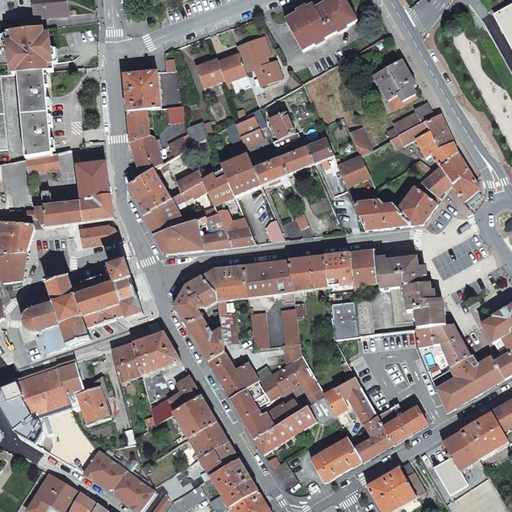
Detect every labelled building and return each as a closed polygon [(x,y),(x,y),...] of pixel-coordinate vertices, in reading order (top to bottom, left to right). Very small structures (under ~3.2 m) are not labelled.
[(69,16),(67,0),(36,0),(38,19),(69,16)] [(353,14),(344,0),(335,0),(317,11),(314,7),(287,24),(305,52),(355,23),(351,16),(353,14)] [(511,7),(497,16),(511,44),(511,7)] [(36,29),(0,33),(0,80),(4,80),(21,78),(45,75),(54,74),(49,35),(37,36),(36,29)] [(263,38),(236,48),(239,56),(245,72),(255,69),(261,86),(278,79),(272,63),(267,64),(265,58),(270,56),(263,38)] [(171,60),(170,52),(165,54),(167,71),(175,70),(174,60),(171,60)] [(225,84),(247,77),(245,72),(239,56),(218,64),(224,81),(225,84)] [(278,61),(272,63),(278,79),(284,77),(278,61)] [(218,64),(217,62),(195,70),(202,89),(224,81),(218,64)] [(418,87),(403,62),(374,77),(389,103),(399,97),(404,106),(418,98),(413,90),(418,87)] [(125,76),(129,112),(163,107),(159,72),(125,76)] [(21,78),(27,160),(53,155),(45,75),(21,78)] [(0,80),(0,149),(10,149),(4,80),(0,80)] [(399,97),(389,103),(394,111),(404,106),(399,97)] [(187,118),(184,103),(168,106),(171,120),(187,118)] [(436,118),(428,105),(416,112),(418,114),(395,126),(396,128),(390,132),(393,140),(436,118)] [(133,145),(143,178),(155,169),(166,162),(157,140),(150,135),(148,110),(163,108),(163,107),(129,112),(133,145)] [(265,124),(258,108),(237,118),(234,120),(242,137),(247,147),(265,139),(260,127),(265,124)] [(278,139),(273,141),(277,151),(286,145),(297,139),(283,108),(267,116),(278,139)] [(436,118),(393,140),(374,150),(362,156),(365,162),(377,157),(376,155),(384,152),(384,154),(397,149),(397,150),(419,142),(427,160),(434,156),(441,169),(459,154),(442,116),(436,118)] [(189,130),(193,142),(207,135),(201,120),(188,125),(189,130)] [(242,137),(234,120),(224,125),(231,140),(242,137)] [(363,127),(351,132),(362,156),(374,150),(363,127)] [(178,153),(189,145),(191,144),(189,130),(171,143),(178,153)] [(307,149),(314,165),(334,157),(327,141),(307,149)] [(178,153),(166,162),(168,168),(193,156),(189,145),(178,153)] [(279,154),(280,157),(289,153),(286,145),(277,151),(279,154)] [(288,175),(314,165),(307,149),(281,160),(288,175)] [(70,160),(69,152),(69,153),(57,155),(58,163),(70,160)] [(222,169),(235,197),(262,186),(255,170),(252,164),(247,152),(220,164),(222,169)] [(481,189),(459,154),(441,169),(452,186),(464,203),(481,189)] [(53,155),(27,160),(30,175),(59,170),(58,163),(57,155),(53,155)] [(365,162),(362,156),(339,167),(347,187),(371,175),(365,162)] [(255,170),(262,186),(278,179),(288,175),(281,160),(255,170)] [(425,181),(434,174),(421,162),(415,166),(425,181)] [(182,193),(203,178),(198,168),(178,182),(182,193)] [(143,178),(130,187),(138,203),(146,218),(171,200),(155,169),(143,178)] [(214,205),(235,197),(222,169),(203,178),(208,191),(214,205)] [(420,184),(441,201),(452,186),(441,169),(434,174),(425,181),(420,184)] [(288,175),(278,179),(281,187),(291,183),(288,175)] [(171,200),(146,218),(156,237),(185,225),(175,206),(192,197),(193,199),(208,191),(203,178),(182,193),(171,200)] [(116,219),(112,184),(111,183),(93,185),(95,201),(87,202),(87,203),(54,208),(45,209),(36,211),(36,213),(11,212),(9,219),(36,221),(44,229),(116,219)] [(399,211),(412,227),(423,226),(438,206),(415,188),(399,211)] [(42,197),(44,207),(53,206),(51,195),(42,197)] [(351,197),(354,204),(359,203),(356,196),(351,197)] [(366,233),(412,227),(399,211),(393,204),(385,206),(381,200),(359,203),(354,204),(366,233)] [(208,215),(217,212),(215,207),(206,211),(208,215)] [(222,209),(217,212),(226,234),(250,231),(245,220),(232,226),(225,211),(222,209)] [(226,234),(217,212),(208,215),(188,223),(189,227),(199,223),(206,237),(205,238),(212,251),(232,249),(226,234)] [(311,227),(306,215),(297,219),(302,231),(311,227)] [(267,230),(273,244),(286,242),(275,218),(271,220),(272,221),(267,230)] [(0,257),(27,254),(35,230),(33,226),(2,222),(0,230),(0,257)] [(185,225),(156,237),(164,253),(169,256),(209,251),(201,238),(198,239),(194,241),(185,225)] [(111,228),(111,226),(81,231),(83,248),(113,243),(113,241),(115,240),(118,238),(118,236),(118,235),(118,233),(117,231),(116,230),(115,229),(114,229),(113,228),(111,228)] [(250,231),(226,234),(232,249),(249,247),(257,246),(250,231)] [(350,254),(354,287),(379,284),(377,263),(375,251),(350,254)] [(22,282),(27,254),(0,257),(0,273),(4,285),(22,282)] [(330,290),(354,287),(350,254),(326,257),(330,290)] [(295,294),(330,290),(326,257),(290,261),(295,294)] [(377,263),(379,284),(380,291),(391,290),(395,325),(417,323),(419,331),(447,327),(445,309),(442,309),(441,301),(435,301),(433,285),(426,286),(424,268),(420,268),(419,259),(377,263)] [(249,299),(295,294),(290,261),(246,267),(249,299)] [(144,315),(127,264),(111,270),(112,275),(104,278),(103,276),(82,284),(83,285),(75,288),(70,276),(47,285),(51,296),(42,299),(45,307),(29,314),(26,316),(24,321),(24,323),(25,327),(26,330),(30,334),(36,336),(38,335),(40,335),(41,338),(39,339),(43,352),(45,351),(46,357),(92,340),(88,328),(96,325),(96,326),(118,320),(118,318),(126,316),(128,320),(144,315)] [(221,303),(249,299),(246,267),(217,270),(203,278),(214,303),(215,305),(216,312),(217,316),(223,316),(221,303)] [(214,303),(203,278),(188,286),(175,307),(187,327),(200,318),(196,312),(200,308),(201,309),(215,305),(214,303)] [(371,300),(356,302),(356,306),(357,309),(358,314),(360,339),(375,337),(371,300)] [(482,326),(484,331),(493,344),(502,339),(510,354),(496,363),(506,380),(511,376),(511,305),(492,317),(493,319),(482,326)] [(342,308),(331,308),(335,342),(360,339),(358,314),(343,316),(342,308)] [(298,318),(297,309),(281,311),(287,347),(301,345),(298,321),(298,318)] [(267,313),(251,316),(255,350),(272,348),(267,313)] [(232,314),(223,316),(217,316),(219,324),(220,329),(224,347),(238,343),(232,314)] [(225,353),(224,347),(220,329),(211,336),(200,318),(187,327),(208,362),(225,353)] [(447,327),(419,331),(420,346),(422,351),(443,349),(451,370),(472,357),(471,356),(455,326),(447,327)] [(142,377),(182,362),(165,333),(134,344),(142,377)] [(113,352),(120,384),(138,378),(138,381),(142,379),(142,377),(134,344),(113,352)] [(287,347),(286,347),(287,367),(290,365),(302,358),(303,358),(301,345),(287,347)] [(227,360),(225,353),(208,362),(230,399),(259,383),(248,364),(234,371),(227,360)] [(475,357),(472,358),(472,357),(451,370),(450,370),(456,379),(435,386),(442,405),(445,413),(453,409),(453,411),(457,409),(464,405),(506,380),(496,363),(492,357),(479,364),(475,357)] [(290,365),(287,367),(285,368),(262,381),(259,383),(230,399),(254,439),(298,413),(325,397),(323,395),(315,381),(309,370),(303,358),(290,365)] [(384,427),(347,363),(342,366),(349,380),(344,382),(345,385),(341,387),(370,439),(354,449),(363,463),(364,465),(395,446),(384,427)] [(86,387),(78,364),(68,367),(78,393),(74,395),(75,396),(76,396),(87,426),(109,418),(103,400),(101,395),(107,392),(103,378),(91,385),(93,390),(88,391),(86,387)] [(35,417),(73,403),(71,396),(74,395),(78,393),(68,367),(21,384),(25,392),(28,399),(35,417)] [(437,371),(430,373),(433,381),(439,377),(437,371)] [(174,415),(202,396),(190,375),(175,384),(180,392),(158,406),(156,399),(165,395),(171,391),(168,379),(160,382),(156,375),(142,380),(151,418),(153,426),(154,428),(174,415)] [(338,419),(342,428),(350,423),(348,418),(351,416),(336,390),(325,397),(338,419)] [(26,424),(35,417),(28,399),(25,392),(17,397),(20,402),(4,412),(16,432),(26,424)] [(189,440),(218,422),(202,396),(174,415),(189,440)] [(298,413),(254,439),(264,455),(319,423),(327,426),(338,419),(325,397),(298,413)] [(511,402),(492,414),(509,443),(511,446),(511,444),(511,402)] [(396,420),(384,427),(395,446),(428,426),(417,408),(409,412),(408,410),(402,413),(403,416),(396,420)] [(509,443),(492,414),(462,431),(479,461),(509,443)] [(145,428),(153,426),(151,418),(143,420),(145,428)] [(201,460),(230,442),(218,422),(189,440),(201,460)] [(37,445),(40,441),(44,434),(26,424),(16,432),(37,445)] [(461,471),(479,461),(462,431),(442,443),(451,458),(434,469),(450,496),(469,485),(461,471)] [(141,470),(147,467),(143,456),(150,451),(142,435),(134,440),(135,445),(138,457),(141,470)] [(363,463),(354,449),(349,440),(312,461),(325,485),(363,463)] [(211,479),(241,460),(230,442),(201,460),(200,461),(211,479)] [(86,473),(84,475),(99,485),(136,511),(144,511),(157,494),(99,451),(86,473)] [(275,457),(268,461),(284,488),(298,480),(285,461),(279,464),(275,457)] [(260,492),(241,460),(211,479),(204,483),(209,492),(216,487),(221,496),(209,503),(214,511),(225,511),(229,510),(260,492)] [(392,511),(425,492),(409,463),(368,488),(382,511),(392,511)] [(151,473),(147,467),(141,470),(145,477),(151,473)] [(62,482),(50,475),(41,490),(52,497),(62,482)] [(52,497),(41,490),(37,496),(63,511),(77,490),(62,482),(52,497)] [(166,511),(180,511),(181,511),(183,511),(206,498),(199,486),(172,503),(166,511)] [(272,511),(260,492),(230,509),(231,511),(272,511)] [(108,511),(100,505),(81,494),(69,511),(108,511)]
